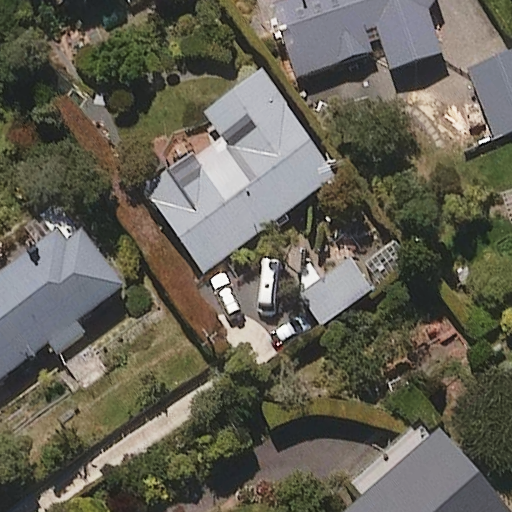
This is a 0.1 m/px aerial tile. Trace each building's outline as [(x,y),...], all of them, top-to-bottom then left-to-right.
[(292,0),(294,11),(283,13),(295,76),(388,59),(391,75),(444,65),(431,0),(292,0)] [(511,63),(472,79),(497,142),(511,136),(511,63)] [(337,193),(270,94),(213,133),(227,153),(152,204),(206,282),(337,193)] [(124,295),(79,233),(0,290),(0,390),(54,350),(59,357),(85,339),(78,329),(124,295)] [(412,283),(393,249),(304,299),(322,332),(412,283)] [(494,511),(447,457),(428,435),(353,499),(364,511),(494,511)]
